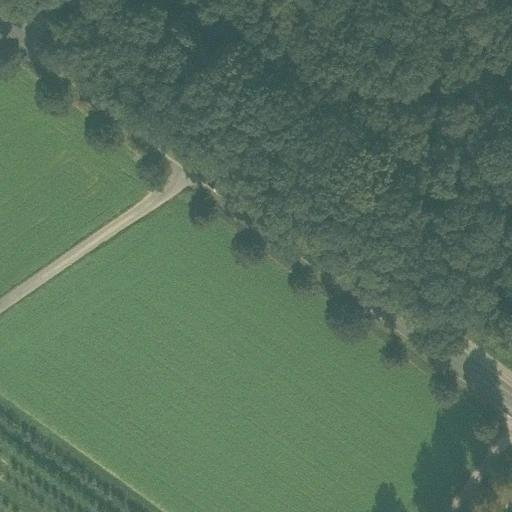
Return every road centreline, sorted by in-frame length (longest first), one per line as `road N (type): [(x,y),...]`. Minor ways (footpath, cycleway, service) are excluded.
road 1 (secondary): [(0,12),(511,409)]
road 2 (track): [(0,307),(174,186),(210,172),(335,0)]
